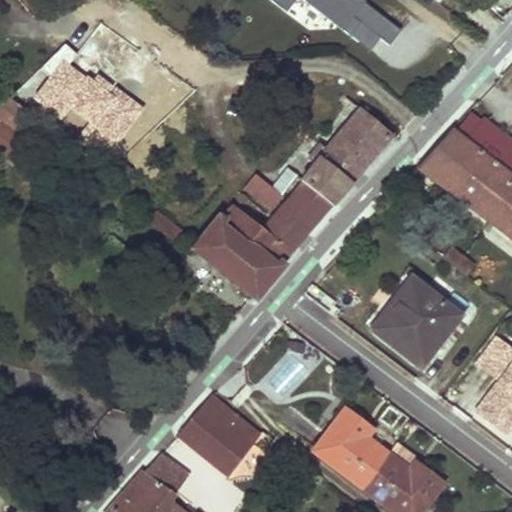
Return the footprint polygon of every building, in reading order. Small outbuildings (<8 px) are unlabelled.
[(99,25),(116,3),(111,0),(78,0),(76,3),(74,6),(99,25)] [(355,0),(265,0),(284,14),(295,0),(300,0),(342,33),(353,20),(386,46),(397,32),(355,0)] [(112,35),(114,33),(128,13),(116,3),(99,25),(112,35)] [(125,41),(140,22),(128,13),(114,33),(125,41)] [(0,105),(10,113),(17,104),(5,95),(0,102),(0,105)] [(29,129),(37,119),(17,104),(10,113),(9,114),(29,129)] [(313,165),(300,181),(331,205),(390,137),(391,136),(359,111),(326,150),(322,146),(315,155),(314,154),(308,161),(313,165)] [(511,238),(511,179),(466,144),(482,124),(483,122),(471,113),(454,134),(450,131),(418,166),(511,238)] [(22,138),(29,129),(9,114),(2,123),(22,138)] [(466,144),(511,179),(511,146),(482,124),(466,144)] [(124,181),(132,170),(124,164),(116,175),(124,181)] [(280,197),(295,178),(295,177),(286,169),(270,188),(280,197)] [(270,188),(255,175),(245,188),(269,209),(280,197),(270,188)] [(255,294),(262,286),(279,265),(297,244),(305,234),(331,205),(300,181),(262,229),(233,206),(197,249),(255,294)] [(175,242),(182,231),(156,212),(148,222),(175,242)] [(387,310),(394,315),(418,283),(411,278),(387,310)] [(460,316),(418,283),(394,315),(387,310),(371,330),(420,368),(460,316)] [(279,406),(311,371),(289,350),(256,385),(279,406)] [(511,361),(475,410),(498,428),(511,409),(511,361)] [(178,435),(227,475),(258,434),(210,397),(178,435)] [(504,433),(511,422),(511,409),(498,428),(504,433)] [(415,478),(408,472),(386,456),(364,439),(356,433),(363,424),(344,410),(313,452),(392,511),(419,511),(441,484),(422,469),(415,478)] [(363,424),(356,433),(364,439),(370,430),(363,424)] [(386,456),(408,472),(414,463),(417,460),(395,444),(386,456)] [(160,454),(144,472),(175,495),(188,475),(160,454)] [(408,472),(415,478),(422,469),(414,463),(408,472)] [(175,495),(144,472),(108,511),(185,511),(171,501),(175,495)]
